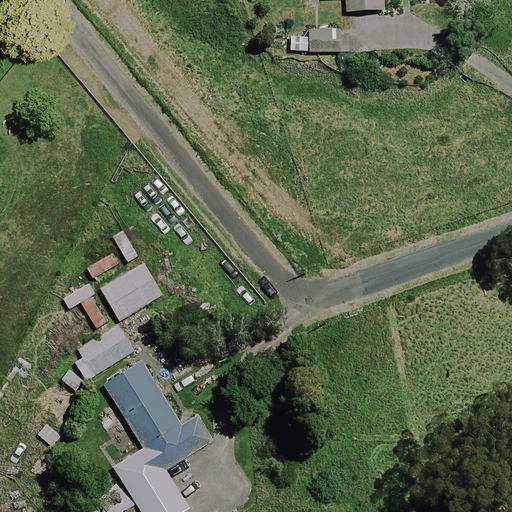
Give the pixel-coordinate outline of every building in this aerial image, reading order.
[(394,0),(395,0),(401,0),(344,0),(346,15),(383,13),(382,0),(394,0)] [(336,55),(337,30),(329,30),(329,32),(297,31),(297,37),(289,37),(289,54),(336,55)] [(118,265),(111,255),(86,272),(92,282),(118,265)] [(143,265),(99,290),(119,325),(163,299),(143,265)] [(133,353),(116,328),(78,353),(94,378),(133,353)] [(117,479),(93,495),(103,511),(130,511),(137,508),(139,511),(189,511),(192,511),(167,472),(212,443),(194,416),(179,426),(139,363),(102,386),(143,450),(112,470),(118,479),(117,479)]
